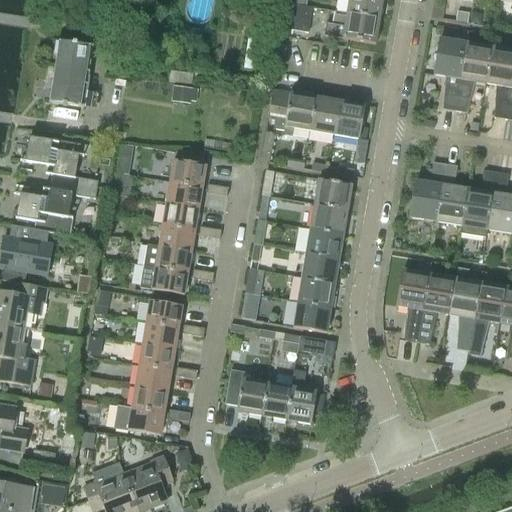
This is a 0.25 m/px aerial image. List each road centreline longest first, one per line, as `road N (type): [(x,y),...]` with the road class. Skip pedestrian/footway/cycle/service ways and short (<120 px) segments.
road 1 (residential): [(224,511),(200,450),(199,423),(244,169)]
road 2 (residential): [(402,455),(359,345),(356,305),(385,129)]
road 3 (residential): [(251,511),(402,455)]
road 4 (residential): [(385,129),(408,0)]
road 5 (residential): [(385,129),(511,148)]
road 6 (residential): [(511,392),(389,367)]
